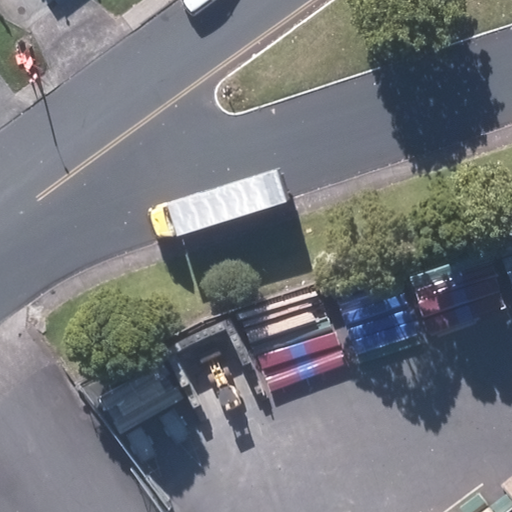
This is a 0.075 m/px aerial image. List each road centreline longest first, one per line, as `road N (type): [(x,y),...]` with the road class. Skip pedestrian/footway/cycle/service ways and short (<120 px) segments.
road 1 (unclassified): [(511,95),(266,149),(148,129)]
road 2 (unclassified): [(0,220),(55,178),(148,129)]
road 3 (unclassified): [(148,129),(206,38),(260,0)]
